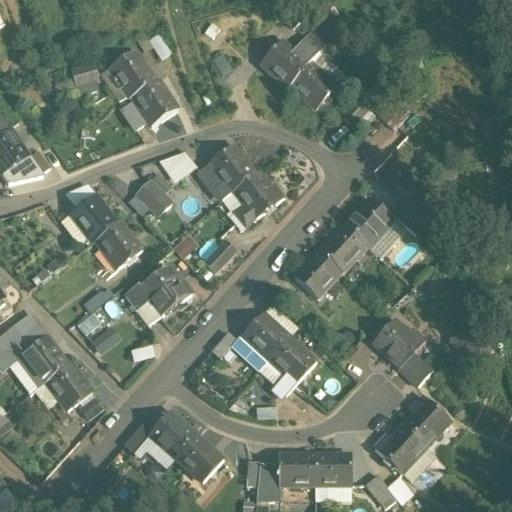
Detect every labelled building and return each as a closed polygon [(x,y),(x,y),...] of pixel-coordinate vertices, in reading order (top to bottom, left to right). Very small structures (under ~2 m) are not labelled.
[(295,5),(278,24),(292,36),(309,17),(295,5)] [(281,48),(260,71),(287,95),(289,93),(307,72),(307,71),(309,69),(317,60),(319,58),(304,45),(293,58),(281,48)] [(135,57),(109,75),(128,104),(131,103),(154,87),(135,57)] [(344,84),(317,60),(309,69),(336,93),(344,84)] [(77,91),(102,84),(96,65),(72,72),(77,91)] [(309,69),(307,71),(307,72),(289,93),(316,117),(336,93),(309,69)] [(154,87),(131,103),(150,133),(176,115),(157,86),(154,87)] [(357,104),(341,122),(352,133),(368,114),(357,104)] [(380,120),(387,127),(400,113),(393,106),(380,120)] [(387,127),(395,134),(408,120),(400,113),(387,127)] [(395,134),(402,141),(415,127),(408,120),(395,134)] [(7,135),(0,139),(0,177),(2,181),(30,162),(10,133),(7,135)] [(233,153),(208,172),(230,201),(233,198),(255,181),(233,153)] [(188,154),(162,165),(172,187),(198,176),(188,154)] [(43,183),(30,162),(2,181),(9,190),(43,183)] [(220,208),(230,201),(208,172),(198,180),(220,208)] [(255,181),(233,198),(255,227),(284,204),(273,190),(269,193),(258,179),(255,181)] [(67,197),(72,209),(96,199),(91,187),(67,197)] [(139,200),(158,222),(173,209),(154,187),(139,200)] [(95,203),(71,222),(93,251),(96,248),(117,232),(95,203)] [(414,203),(406,211),(404,209),(392,222),(416,243),(432,220),(414,203)] [(369,207),(345,234),(366,253),(368,255),(392,228),(369,207)] [(117,232),(96,248),(117,277),(142,258),(120,229),(117,232)] [(344,232),(320,259),(341,279),(342,280),(366,253),(345,234),(344,232)] [(189,241),(176,255),(183,261),(196,248),(189,241)] [(227,243),(205,263),(216,276),(239,256),(227,243)] [(318,258),(294,284),(317,306),(341,279),(320,259),(318,258)] [(166,276),(141,295),(151,309),(162,324),(192,302),(182,288),(178,291),(166,276)] [(139,292),(125,302),(137,319),(151,309),(141,295),(139,292)] [(77,331),(86,341),(101,329),(93,319),(77,331)] [(263,321),(242,344),(269,369),(290,345),(263,321)] [(38,336),(27,322),(0,343),(0,346),(15,368),(22,363),(48,342),(42,334),(38,336)] [(450,348),(479,357),(487,336),(458,326),(450,348)] [(406,340),(393,328),(373,351),(400,375),(414,359),(423,348),(410,336),(406,340)] [(110,334),(93,347),(101,358),(118,346),(110,334)] [(70,371),(48,342),(22,363),(44,391),(70,371)] [(316,370),(290,345),(269,369),(296,393),(316,370)] [(130,356),(133,368),(155,363),(152,351),(130,356)] [(423,367),(414,359),(400,375),(399,376),(408,384),(423,367)] [(433,376),(423,367),(408,384),(418,393),(433,376)] [(70,371),(47,389),(68,418),(80,409),(93,399),(71,370),(70,371)] [(93,399),(80,409),(91,424),(105,414),(93,399)] [(450,428),(423,404),(411,417),(415,420),(403,434),(426,455),(450,428)] [(70,421),(60,407),(52,413),(63,427),(70,421)] [(5,420),(0,423),(0,438),(12,430),(5,420)] [(197,444),(171,420),(150,444),(176,468),(197,444)] [(426,455),(403,434),(391,447),(387,443),(375,457),(379,461),(379,460),(402,482),(426,455)] [(197,444),(176,468),(203,492),(224,469),(197,444)] [(236,487),(248,488),(249,471),(250,463),(238,462),(236,487)] [(315,463),(279,464),(279,473),(279,495),(315,495),(315,463)] [(352,495),(351,463),(315,463),(315,495),(352,495)] [(261,472),(249,471),(248,488),(247,495),(259,496),(260,474),(261,474),(261,472)] [(261,474),(260,474),(259,496),(257,510),(279,510),(279,495),(279,473),(261,474)] [(382,511),(391,511),(397,507),(387,495),(378,483),(366,492),(382,511)] [(399,485),(387,495),(397,507),(401,511),(413,502),(399,485)]
